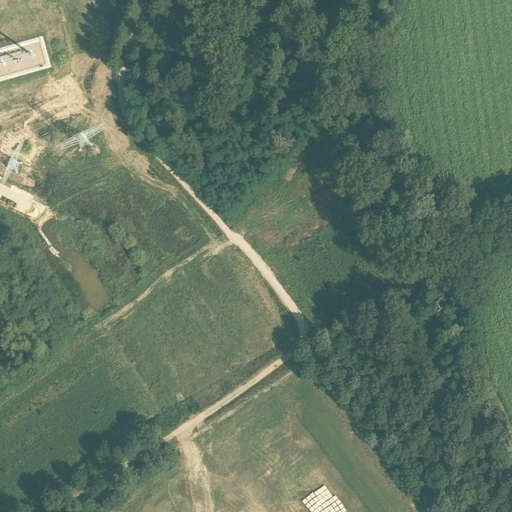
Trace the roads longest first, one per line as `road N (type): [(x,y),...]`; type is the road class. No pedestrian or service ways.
road 1 (track): [(310,337),(257,264),(124,115),(117,84),(155,0)]
road 2 (track): [(310,337),(285,365),(58,511)]
